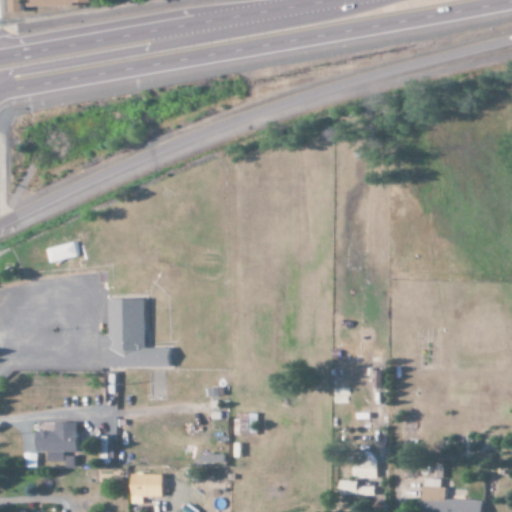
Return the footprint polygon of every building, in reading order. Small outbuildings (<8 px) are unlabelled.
[(25,13),(24,0),(12,0),(12,14),(25,13)] [(172,369),(173,349),(147,349),(147,300),(111,300),(111,336),(104,336),(104,350),(108,350),(107,368),(172,369)] [(258,414),(237,414),(236,435),(258,435),(258,414)] [(79,424),(58,423),(58,433),(39,432),(39,452),(50,453),(50,462),(66,463),(66,452),(79,453),(79,424)] [(227,455),(202,454),(202,463),(227,464),(227,455)] [(485,511),(486,501),(448,500),(448,488),(442,488),(443,479),(425,479),(424,511),(485,511)] [(186,483),(167,483),(167,498),(186,499),(186,483)] [(342,496),(366,496),(366,484),(342,483),(342,496)]
